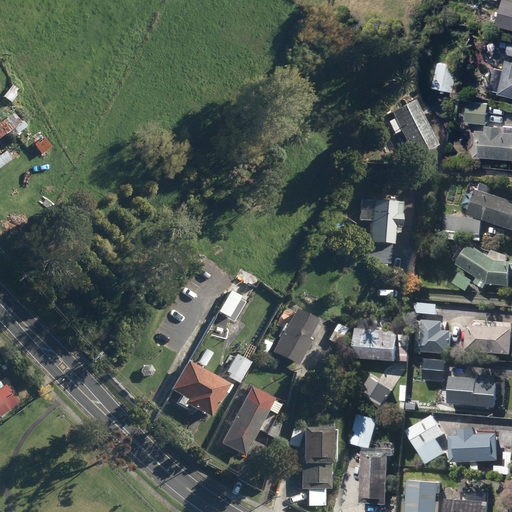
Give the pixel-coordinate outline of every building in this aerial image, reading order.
[(502,0),(497,27),(511,30),(511,1),(504,0),(502,0)] [(498,94),(511,97),(511,62),(506,61),(498,94)] [(432,89),(451,94),(457,70),(438,65),(432,89)] [(4,97),(12,104),(18,96),(16,94),(19,91),(14,86),(4,97)] [(397,133),(410,159),(433,147),(410,102),(387,114),(391,121),(385,123),(392,136),(397,133)] [(465,123),(486,125),(488,104),(467,102),(465,123)] [(0,140),(23,124),(16,115),(2,125),(0,121),(0,140)] [(474,158),(511,160),(511,133),(501,133),(501,127),(486,126),(485,132),(475,131),(474,158)] [(35,145),(44,155),(53,147),(44,137),(35,145)] [(467,217),(511,230),(511,204),(488,196),(490,188),(480,185),(478,193),(476,192),(467,217)] [(363,263),(388,265),(389,247),(388,247),(389,235),(394,235),(396,205),(358,202),(356,222),(366,223),(363,263)] [(443,233),(479,237),(481,221),(445,217),(443,233)] [(222,238),(236,252),(245,243),(231,229),(222,238)] [(484,249),(497,250),(497,240),(484,240),(484,249)] [(474,284),(483,290),(486,286),(508,288),(510,264),(507,264),(507,259),(495,258),(494,263),(469,247),(456,266),(477,280),(474,284)] [(161,262),(180,273),(187,262),(168,251),(161,262)] [(195,267),(217,281),(226,268),(203,253),(195,267)] [(212,313),(234,325),(255,285),(233,274),(212,313)] [(453,285),(466,293),(472,282),(459,274),(453,285)] [(284,300),(295,306),(303,292),(292,285),(284,300)] [(417,315),(436,317),(437,306),(418,304),(417,315)] [(268,354),(292,367),(304,343),(301,342),(310,324),(284,310),(278,322),(283,325),(268,354)] [(353,360),(409,364),(410,345),(397,344),(398,333),(378,332),(378,322),(356,320),(353,360)] [(416,353),(449,356),(451,334),(442,333),(442,324),(422,323),(421,341),(417,341),(416,353)] [(465,353),(510,356),(511,330),(466,327),(465,353)] [(244,354),(250,357),(253,351),(247,348),(244,354)] [(211,353),(204,349),(195,363),(203,367),(211,353)] [(255,356),(261,359),(265,352),(259,349),(255,356)] [(222,374),(236,382),(246,365),(230,356),(221,370),(224,371),(222,374)] [(422,382),(444,383),(446,362),(424,361),(422,382)] [(182,407),(205,420),(218,396),(220,397),(225,389),(182,364),(166,392),(177,398),(173,405),(180,410),(182,407)] [(141,378),(147,378),(151,373),(148,368),(142,368),(138,373),(141,378)] [(392,390),(371,376),(359,394),(381,408),(392,390)] [(447,406),(495,410),(497,386),(476,384),(477,380),(450,378),(447,406)] [(0,419),(21,404),(7,386),(0,391),(0,419)] [(217,445),(240,457),(263,413),(269,417),(274,408),(267,404),(268,402),(246,390),(217,445)] [(349,445),(369,451),(377,421),(357,416),(349,445)] [(406,433),(417,452),(443,437),(432,417),(406,433)] [(263,436),(273,441),(279,421),(272,418),(263,436)] [(387,425),(384,433),(392,437),(396,428),(387,425)] [(306,491),(306,508),(322,508),(322,491),(325,491),(325,467),(322,467),(322,464),(330,464),(330,434),(322,433),(322,431),(290,431),(286,447),(295,449),(295,467),(297,467),(297,491),(306,491)] [(449,437),(451,465),(498,462),(497,436),(474,437),(474,431),(458,432),(458,437),(449,437)] [(359,504),(385,506),(388,458),(393,458),(394,452),(362,450),(359,504)] [(495,476),(511,477),(511,458),(511,454),(505,454),(503,468),(495,467),(495,476)] [(436,511),(439,486),(409,483),(406,511),(436,511)] [(443,511),(487,511),(488,504),(486,504),(487,495),(467,493),(467,503),(444,501),(443,511)]
